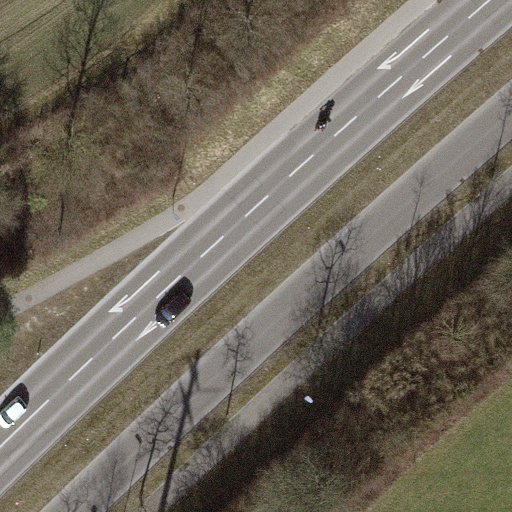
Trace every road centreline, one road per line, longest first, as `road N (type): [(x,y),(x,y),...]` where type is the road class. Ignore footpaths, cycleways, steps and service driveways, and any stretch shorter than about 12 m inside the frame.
road 1 (primary): [(496,0),(209,249),(0,457)]
road 2 (primary): [(76,511),(511,115)]
